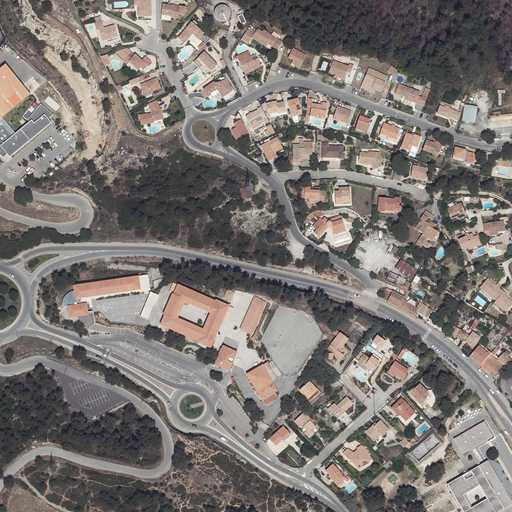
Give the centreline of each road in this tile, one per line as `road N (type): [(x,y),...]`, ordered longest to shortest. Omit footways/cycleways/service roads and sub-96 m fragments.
road 1 (residential): [(511,143),(461,138),(308,83),(275,85),(246,100)]
road 2 (secondary): [(367,302),(178,254),(122,250)]
road 3 (unclassified): [(0,211),(54,227),(86,218),(79,201),(36,196),(0,174)]
road 4 (tertiary): [(182,388),(46,328),(29,309)]
road 5 (tertiary): [(18,330),(92,354),(144,381),(170,406)]
road 6 (residential): [(268,175),(297,236),(366,280),(367,302)]
road 7 (tertiary): [(198,426),(345,511)]
road 8 (residential): [(268,175),(342,174),(419,192)]
road 9 (residential): [(301,479),(375,409),(344,380)]
road 10 (secondary): [(470,373),(426,334),(367,302)]
